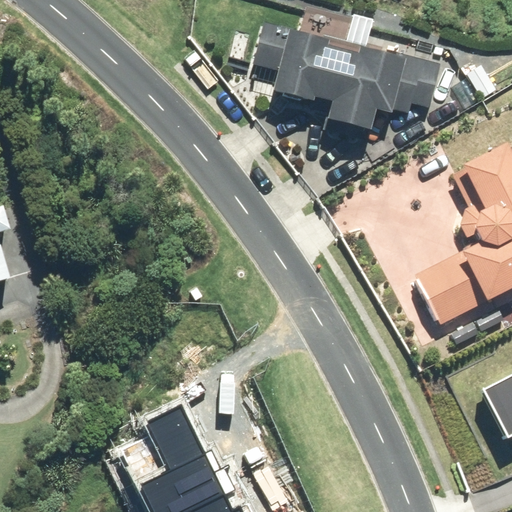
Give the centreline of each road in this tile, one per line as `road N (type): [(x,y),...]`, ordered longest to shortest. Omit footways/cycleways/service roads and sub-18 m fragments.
road 1 (tertiary): [(42,0),(122,68),(250,217),(355,387),(411,511)]
road 2 (unknown): [(0,89),(31,129),(40,172),(48,236),(38,279)]
